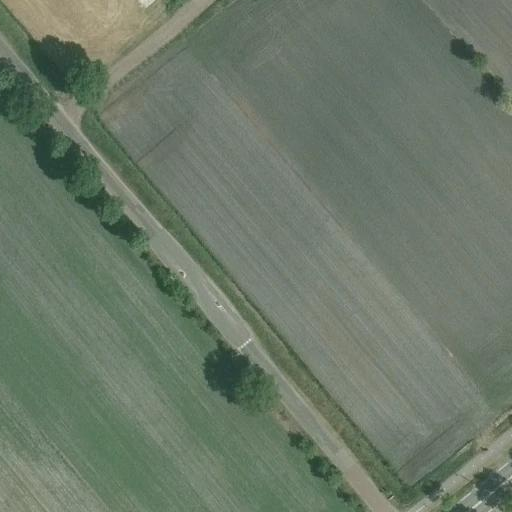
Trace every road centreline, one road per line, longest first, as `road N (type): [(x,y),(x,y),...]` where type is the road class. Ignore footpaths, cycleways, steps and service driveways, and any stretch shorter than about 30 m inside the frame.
road 1 (unclassified): [(386,511),(0,49)]
road 2 (track): [(58,120),(207,0)]
